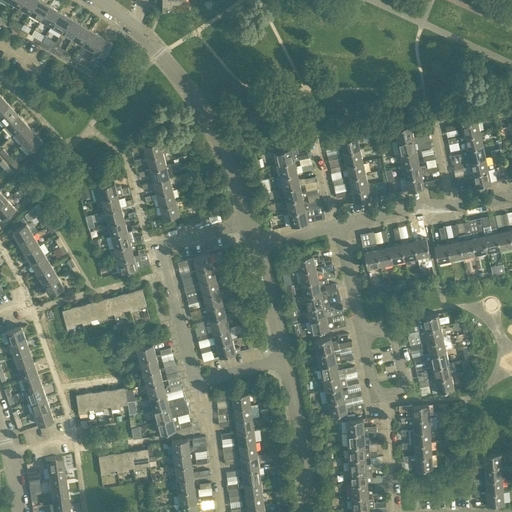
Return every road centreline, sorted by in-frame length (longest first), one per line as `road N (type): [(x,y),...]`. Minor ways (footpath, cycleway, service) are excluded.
road 1 (residential): [(249,221),(203,108),(160,53),(95,0)]
road 2 (residential): [(249,221),(159,245),(193,380)]
road 3 (residential): [(308,511),(284,359)]
road 4 (residential): [(222,511),(211,429),(193,380)]
road 5 (residential): [(336,225),(454,206)]
